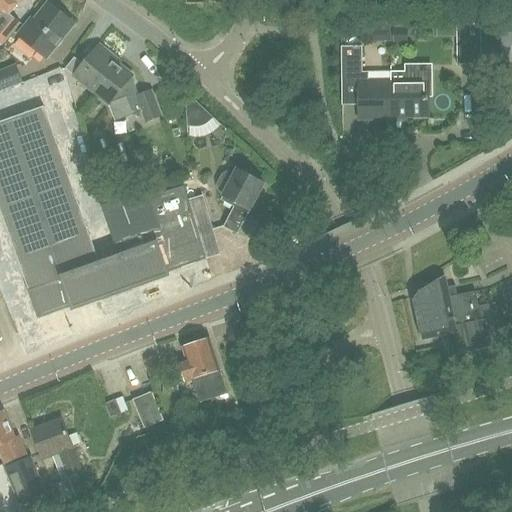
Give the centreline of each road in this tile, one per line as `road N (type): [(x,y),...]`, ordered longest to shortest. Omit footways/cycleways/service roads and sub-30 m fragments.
road 1 (primary): [(0,388),(325,260),(511,162)]
road 2 (primary): [(334,487),(511,431)]
road 3 (unclassified): [(105,0),(200,76)]
